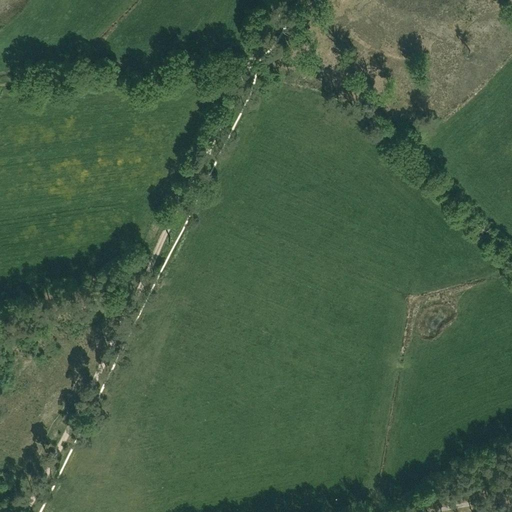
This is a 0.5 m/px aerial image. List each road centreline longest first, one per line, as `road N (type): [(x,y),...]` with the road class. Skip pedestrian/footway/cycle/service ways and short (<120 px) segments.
road 1 (track): [(283,0),(29,511)]
road 2 (track): [(0,85),(246,70)]
